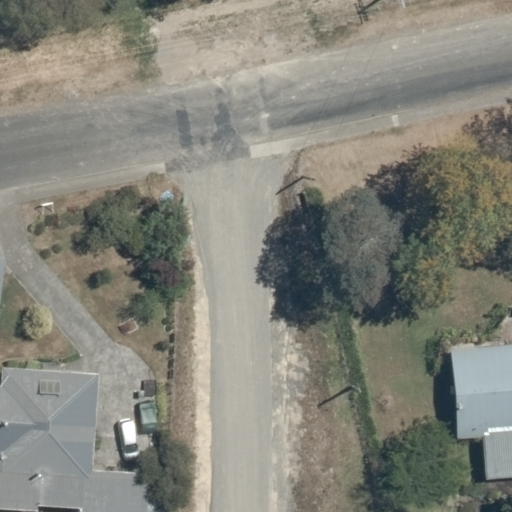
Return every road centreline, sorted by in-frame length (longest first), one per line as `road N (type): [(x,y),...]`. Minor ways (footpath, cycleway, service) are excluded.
road 1 (residential): [(0,148),(511,45)]
road 2 (unknown): [(245,101),(265,151),(257,511)]
